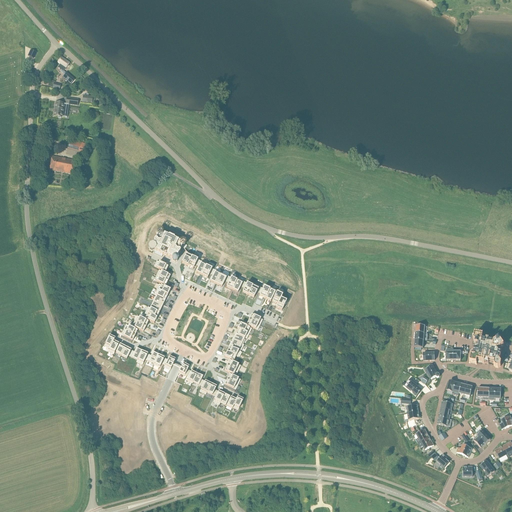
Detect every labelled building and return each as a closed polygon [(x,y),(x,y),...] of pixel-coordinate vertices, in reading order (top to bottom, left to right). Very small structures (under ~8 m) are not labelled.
[(31,50),(28,57),(33,59),(36,53),(31,50)] [(71,84),(75,80),(66,73),(63,71),(66,68),(70,63),(61,57),(58,62),(60,64),(58,68),(61,70),(60,71),(64,75),(62,77),(71,84)] [(66,104),(56,103),(54,116),(58,117),(58,118),(61,118),(61,117),(67,118),(68,112),(65,112),(66,104)] [(52,157),(49,170),(72,174),(75,161),(52,157)] [(148,248),(148,249),(149,249),(149,250),(149,251),(150,251),(151,251),(151,252),(152,252),(152,251),(153,251),(154,251),(155,251),(154,254),(160,257),(162,257),(163,255),(163,256),(166,257),(167,257),(171,259),(172,260),(172,261),(172,262),(173,262),(174,262),(174,263),(175,263),(175,262),(176,262),(177,262),(177,260),(178,260),(177,260),(177,258),(177,257),(178,255),(179,254),(180,253),(179,252),(180,251),(181,248),(182,248),(182,247),(184,247),(184,246),(185,245),(185,244),(184,243),(185,243),(184,242),(182,242),(182,241),(162,232),(161,231),(159,231),(160,230),(159,230),(159,231),(157,231),(157,232),(156,233),(156,234),(157,235),(156,235),(157,236),(156,236),(154,240),(153,242),(154,243),(152,246),(151,246),(150,247),(150,246),(149,247),(150,247),(149,248),(148,248)] [(187,253),(182,264),(187,267),(192,256),(187,253)] [(192,256),(187,267),(188,267),(193,269),(195,266),(196,267),(199,261),(197,260),(198,259),(192,256)] [(198,268),(196,273),(201,276),(207,265),(201,262),(199,261),(196,267),(198,268)] [(156,262),(154,267),(165,273),(168,267),(156,262)] [(207,265),(201,276),(207,279),(209,275),(211,276),(213,270),(212,269),(212,268),(207,265)] [(213,277),(210,282),(216,285),(221,274),(215,271),(213,270),(211,276),(213,277)] [(159,271),(156,276),(168,281),(170,276),(159,271)] [(221,274),(216,285),(222,287),(224,282),(226,283),(229,277),(227,277),(221,274)] [(156,276),(154,281),(165,287),(168,281),(156,276)] [(229,277),(226,283),(228,284),(226,288),(232,290),(237,279),(231,277),(230,278),(229,277)] [(237,279),(232,290),(238,293),(240,288),(242,289),(245,283),(243,282),(237,279)] [(245,283),(242,289),(244,290),(242,293),(248,296),(253,285),(247,282),(246,284),(245,283)] [(159,285),(156,290),(157,291),(168,295),(170,290),(159,285)] [(253,285),(248,296),(254,298),(256,293),(258,294),(261,288),(259,288),(253,285)] [(261,288),(258,294),(260,295),(259,296),(265,299),(269,290),(263,287),(262,289),(261,288)] [(269,290),(265,299),(270,302),(275,293),(269,290)] [(157,291),(155,296),(156,296),(165,301),(167,296),(168,295),(157,291)] [(276,293),(272,302),(277,305),(280,299),(280,300),(282,296),(281,296),(281,295),(278,293),(277,294),(276,293)] [(155,297),(153,303),(162,307),(164,302),(165,301),(156,296),(155,297)] [(277,305),(276,308),(282,311),(284,306),(285,306),(286,305),(285,304),(286,302),(280,300),(280,299),(277,305)] [(150,308),(150,309),(159,313),(159,312),(162,307),(153,303),(150,308)] [(148,308),(145,313),(157,318),(159,313),(150,309),(148,308)] [(143,318),(154,324),(157,318),(145,313),(143,318)] [(251,315),(249,320),(260,326),(262,320),(251,315)] [(137,317),(134,322),(146,327),(148,322),(137,317)] [(249,320),(246,325),(257,331),(260,326),(249,320)] [(134,322),(132,327),(143,333),(146,327),(134,322)] [(240,324),(238,329),(249,334),(251,329),(240,324)] [(126,326),(124,331),(135,336),(137,331),(126,326)] [(416,326),(415,333),(424,334),(425,334),(426,327),(425,327),(416,326)] [(238,329),(235,334),(244,339),(247,340),(249,334),(238,329)] [(124,331),(121,336),(124,337),(127,339),(129,340),(132,341),(135,336),(124,331)] [(403,333),(398,351),(404,353),(409,335),(403,333)] [(235,336),(232,341),(242,345),(243,345),(245,340),(244,340),(244,339),(235,334),(235,336)] [(471,356),(470,363),(476,364),(477,361),(482,362),(482,363),(484,364),(488,364),(488,365),(489,365),(489,362),(494,363),(494,365),(495,368),(498,368),(501,367),(501,364),(499,361),(501,353),(500,352),(498,350),(504,347),(501,342),(499,340),(498,340),(483,337),(483,336),(475,335),(474,342),(476,342),(475,345),(478,346),(477,348),(475,348),(475,350),(474,350),(473,357),(471,356)] [(109,336),(104,347),(109,349),(113,341),(114,341),(115,338),(109,336)] [(415,340),(414,348),(417,348),(421,349),(423,349),(424,341),(415,340)] [(109,349),(108,352),(113,355),(119,344),(114,341),(113,341),(109,349)] [(230,346),(229,347),(238,351),(239,350),(241,351),(244,346),(243,345),(242,345),(232,341),(230,346)] [(120,344),(115,353),(121,356),(125,347),(120,344)] [(125,347),(121,356),(127,359),(128,356),(130,357),(133,351),(131,350),(125,347)] [(227,352),(236,356),(236,357),(238,358),(241,352),(238,351),(229,347),(227,352)] [(133,351),(130,357),(137,360),(138,360),(142,351),(136,348),(135,352),(133,351)] [(137,360),(136,362),(142,365),(145,360),(147,361),(149,355),(147,354),(148,354),(142,351),(138,360),(137,360)] [(227,352),(224,357),(233,362),(236,357),(236,356),(227,352)] [(396,378),(403,355),(396,352),(389,376),(396,378)] [(149,355),(147,361),(154,364),(158,355),(153,353),(151,356),(149,355)] [(154,364),(153,365),(159,368),(161,364),(163,365),(166,359),(163,358),(158,355),(154,364)] [(166,359),(163,365),(165,366),(164,368),(166,369),(170,371),(172,366),(175,360),(169,357),(168,360),(166,359)] [(229,361),(227,366),(238,372),(240,366),(229,361)] [(183,363),(178,373),(184,376),(185,375),(187,376),(189,370),(187,369),(189,366),(183,363)] [(227,366),(224,371),(235,377),(238,372),(227,366)] [(432,366),(426,370),(431,380),(436,377),(436,378),(438,378),(439,378),(440,376),(439,375),(437,375),(432,366)] [(188,377),(186,381),(192,384),(193,383),(197,374),(191,371),(189,370),(187,376),(188,377)] [(197,374),(193,383),(200,386),(203,381),(201,380),(203,376),(197,374)] [(229,375),(227,380),(238,386),(240,380),(229,375)] [(408,386),(406,388),(417,397),(419,394),(420,393),(422,391),(417,387),(416,386),(418,383),(411,378),(409,381),(411,382),(409,385),(408,386)] [(227,380),(224,385),(227,387),(230,388),(232,389),(235,391),(236,391),(238,386),(227,380)] [(202,387),(199,393),(205,395),(206,393),(211,384),(205,381),(203,381),(200,386),(202,387)] [(450,382),(447,391),(453,392),(456,383),(454,383),(450,382)] [(453,392),(453,395),(458,396),(459,394),(461,385),(456,383),(453,392)] [(211,384),(206,393),(212,396),(214,397),(216,391),(215,390),(216,387),(211,384)] [(464,395),(464,398),(469,399),(470,397),(472,388),(467,386),(464,395)] [(215,398),(213,403),(219,406),(220,404),(220,403),(224,394),(218,392),(216,391),(214,397),(215,398)] [(224,394),(220,403),(220,404),(225,406),(230,397),(224,394)] [(236,400),(232,408),(238,411),(243,400),(237,397),(236,400)] [(231,398),(226,407),(232,409),(232,408),(236,400),(231,398)] [(442,402),(440,409),(450,411),(451,411),(453,405),(442,402)] [(417,405),(406,407),(407,414),(418,412),(417,405)] [(440,409),(439,414),(441,415),(440,418),(449,420),(450,416),(449,416),(450,411),(440,409)] [(418,412),(407,414),(408,421),(409,422),(407,423),(410,429),(411,429),(413,428),(417,427),(414,420),(420,419),(418,412)] [(502,423),(499,425),(502,431),(511,426),(511,420),(510,417),(501,420),(502,423)] [(438,418),(437,425),(450,428),(452,421),(449,420),(440,418),(438,418)] [(418,439),(416,440),(418,444),(421,443),(429,438),(425,430),(416,435),(418,439)] [(480,430),(476,434),(478,436),(486,444),(490,440),(480,430)] [(478,436),(473,440),(481,449),(486,444),(478,436)] [(421,443),(418,444),(421,448),(423,447),(425,451),(434,446),(429,438),(421,443)] [(511,444),(511,442),(503,446),(507,455),(508,457),(511,455),(511,454),(511,453),(511,452),(511,444)] [(457,453),(468,458),(472,449),(463,445),(461,450),(459,449),(457,453)] [(503,446),(494,451),(499,459),(507,455),(503,446)] [(436,462),(435,465),(438,468),(439,467),(443,470),(449,463),(446,460),(447,459),(443,455),(436,462)] [(486,461),(480,466),(489,477),(495,472),(486,461)] [(472,467),(463,467),(463,477),(472,477),(472,467)]
